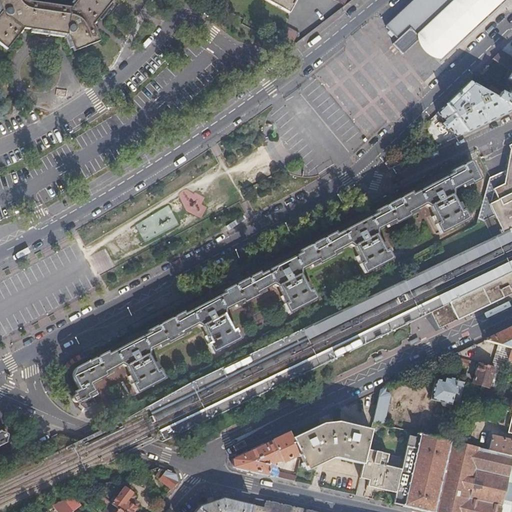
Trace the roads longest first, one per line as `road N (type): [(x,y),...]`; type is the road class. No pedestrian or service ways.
road 1 (motorway): [(0,319),(108,260),(280,144),(450,0)]
road 2 (motorway): [(400,0),(260,114),(0,270)]
road 3 (tertiary): [(28,353),(358,169)]
road 4 (tertiary): [(511,311),(260,427),(197,471)]
road 5 (secondary): [(285,76),(169,159),(47,230)]
road 6 (residential): [(180,14),(92,95),(0,146)]
road 7 (tertiary): [(358,169),(511,23)]
road 8 (tertiary): [(371,511),(197,471)]
road 9 (residential): [(511,126),(404,177),(375,182),(358,169)]
road 10 (tertiary): [(197,471),(44,413)]
road 11 (secondary): [(383,0),(285,76)]
